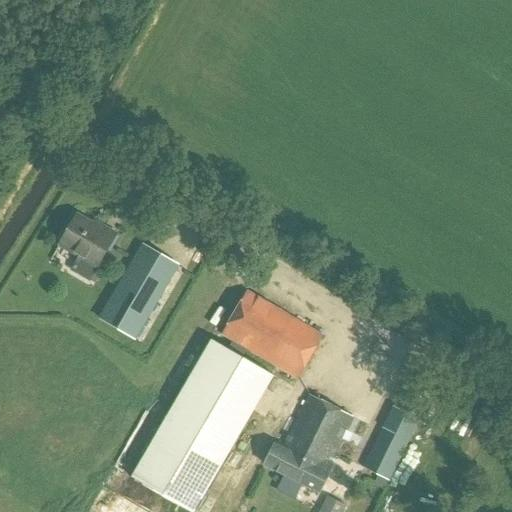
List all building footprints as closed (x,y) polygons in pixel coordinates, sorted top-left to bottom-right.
[(101,229),(77,215),(59,246),(78,256),(69,271),(89,282),(97,268),(116,235),(103,227),(101,229)] [(177,266),(142,246),(100,318),(134,338),(177,266)] [(167,344),(199,359),(236,278),(204,263),(167,344)] [(247,292),(222,335),(248,350),(298,379),(323,336),(247,292)] [(228,385),(197,366),(176,401),(116,504),(128,511),(194,511),(259,403),(228,385)] [(419,420),(427,401),(402,388),(393,407),(419,420)] [(329,463),(352,417),(309,395),(283,449),(274,444),(264,465),(320,493),(333,466),(329,463)] [(382,429),(363,468),(389,481),(408,442),(382,429)] [(200,511),(233,511),(235,509),(209,495),(200,511)] [(343,511),(346,506),(327,496),(319,511),(343,511)]
